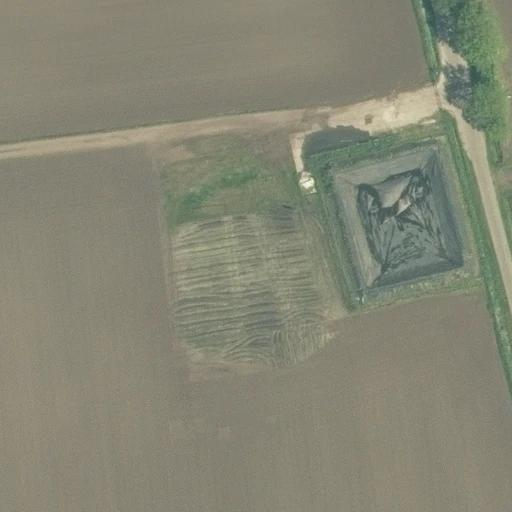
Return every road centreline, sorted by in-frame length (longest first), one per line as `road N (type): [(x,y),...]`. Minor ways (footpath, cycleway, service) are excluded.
road 1 (track): [(0,151),(464,98)]
road 2 (unclassified): [(511,286),(439,0)]
